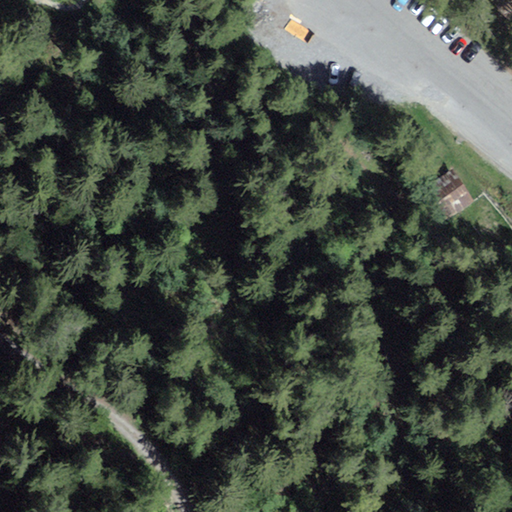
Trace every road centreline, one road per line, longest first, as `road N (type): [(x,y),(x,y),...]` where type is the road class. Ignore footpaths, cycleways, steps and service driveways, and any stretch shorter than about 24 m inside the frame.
road 1 (track): [(175,511),(132,444),(94,409),(0,349)]
road 2 (unclassified): [(349,0),(511,154)]
